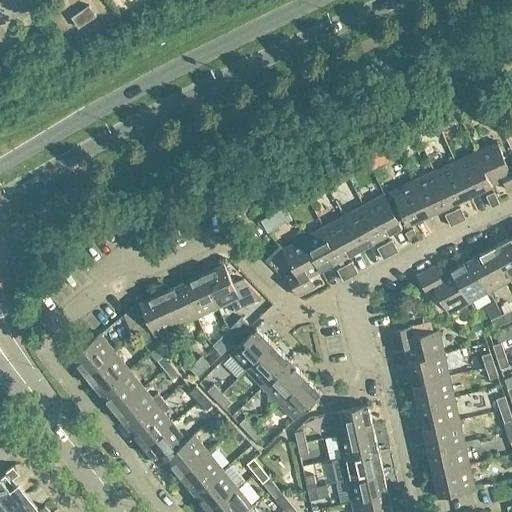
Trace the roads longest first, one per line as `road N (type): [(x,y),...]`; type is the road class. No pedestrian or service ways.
road 1 (residential): [(167,511),(47,356),(45,333),(125,265),(149,269),(217,219),(296,299),(343,303)]
road 2 (secondary): [(0,198),(175,99),(388,0)]
road 3 (secondary): [(313,0),(0,164)]
road 4 (residential): [(418,511),(384,373),(343,303)]
road 5 (residential): [(124,511),(0,349)]
road 6 (residential): [(343,303),(361,280),(511,209)]
